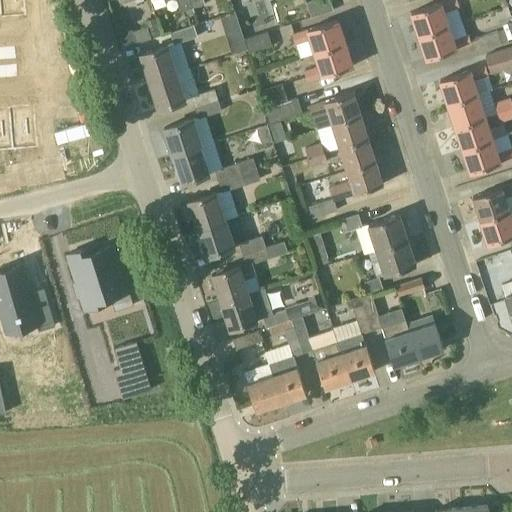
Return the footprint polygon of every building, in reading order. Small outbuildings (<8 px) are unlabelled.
[(0,0),(0,20),(23,19),(21,0),(0,0)] [(165,0),(166,1),(168,0),(176,0),(181,11),(194,7),(191,0),(165,0)] [(330,0),(312,0),(306,2),(311,18),(334,11),(330,0)] [(444,11),(459,6),(457,0),(444,0),(434,3),(411,11),(419,35),(449,25),(444,11)] [(236,12),(220,17),(226,36),(241,31),(236,12)] [(345,43),(337,20),(314,27),(292,34),(295,42),(296,42),(300,57),(315,52),(345,43)] [(155,23),(133,31),(137,43),(160,35),(155,23)] [(194,25),(175,31),(170,32),(174,44),(198,36),(194,25)] [(419,35),(427,59),(450,52),(472,44),(468,33),(453,38),(449,25),(419,35)] [(505,29),(498,31),(478,37),(482,50),(502,44),(509,41),(505,29)] [(116,35),(121,48),(136,43),(131,30),(116,35)] [(268,31),(245,39),(249,52),(272,45),(268,31)] [(345,43),(315,52),(320,66),(304,71),(307,80),(329,74),(352,66),(345,43)] [(177,71),(168,45),(163,47),(141,54),(149,81),(177,71)] [(511,45),(485,54),(491,74),(511,67),(511,45)] [(1,51),(2,63),(13,62),(12,50),(1,51)] [(448,102),(478,92),(474,78),(489,73),(486,64),(440,79),(448,102)] [(14,68),(3,69),(4,81),(15,80),(14,68)] [(158,109),(186,100),(185,97),(177,71),(149,81),(158,109)] [(266,108),(288,100),(283,84),(260,91),(266,108)] [(191,96),(192,98),(195,106),(218,99),(214,88),(199,93),(191,96)] [(354,90),(331,98),(308,105),(311,115),(312,114),(328,109),(332,123),(361,113),(354,90)] [(478,92),(448,102),(456,126),(486,115),(478,92)] [(266,108),(264,108),(269,124),(277,121),(302,113),(297,97),(288,100),(266,108)] [(511,101),(510,97),(494,102),(497,112),(511,106),(511,101)] [(218,99),(195,106),(198,117),(199,118),(205,116),(206,116),(222,111),(218,99)] [(490,128),(504,123),(503,121),(511,117),(511,106),(497,112),(486,116),(486,115),(456,126),(463,149),(493,139),(490,128)] [(35,150),(31,109),(6,111),(10,152),(35,150)] [(0,111),(0,153),(10,152),(6,111),(0,111)] [(361,113),(332,123),(339,146),(368,136),(361,113)] [(200,145),(192,121),(191,119),(164,127),(172,154),(200,145)] [(277,121),(269,124),(275,143),(283,140),(277,121)] [(368,136),(339,146),(347,169),(376,159),(368,136)] [(493,139),(463,149),(471,172),(511,158),(511,147),(498,152),(493,139)] [(321,142),(305,147),(308,157),(324,151),(321,142)] [(200,145),(172,154),(182,182),(205,174),(210,173),(209,171),(200,145)] [(324,151),(308,157),(311,167),(328,161),(324,151)] [(253,157),(238,162),(241,172),(256,167),(253,157)] [(347,169),(350,179),(329,186),(332,198),(309,206),(312,218),(337,210),(335,199),(383,184),(376,159),(347,169)] [(241,172),(238,162),(223,167),(222,167),(215,169),(218,180),(241,172)] [(256,167),(241,172),(245,183),(260,178),(256,167)] [(245,183),(241,172),(218,180),(221,190),(222,190),(229,188),(245,183)] [(511,183),(495,189),(473,197),(480,220),(510,210),(505,196),(511,194),(511,183)] [(225,219),(221,206),(216,192),(188,201),(197,228),(225,219)] [(511,216),(510,210),(480,220),(488,244),(511,236),(511,235),(511,216)] [(362,226),(362,225),(358,213),(344,218),(345,220),(348,231),(356,228),(362,226)] [(377,221),(369,223),(362,225),(362,226),(356,228),(363,252),(376,248),(408,238),(399,213),(377,221)] [(234,246),(232,241),(225,219),(197,228),(206,256),(229,248),(234,246)] [(320,232),(308,236),(316,261),(328,257),(320,232)] [(242,254),(266,246),(262,235),(239,243),(242,254)] [(408,238),(376,248),(385,274),(416,264),(408,238)] [(244,279),(257,275),(253,263),(270,258),(280,254),(277,244),(266,247),(266,246),(242,254),(245,263),(240,265),(212,274),(221,301),(249,292),(244,279)] [(129,292),(114,246),(88,254),(87,248),(67,255),(75,282),(72,283),(77,299),(80,298),(85,312),(111,304),(109,298),(129,292)] [(24,262),(0,269),(0,315),(6,335),(38,326),(39,330),(56,326),(45,287),(32,291),(24,262)] [(379,277),(378,277),(364,281),(367,294),(370,293),(384,289),(379,277)] [(420,277),(412,279),(395,285),(398,295),(424,287),(420,277)] [(511,280),(502,284),(511,315),(511,280)] [(253,321),(263,318),(266,327),(292,319),(302,315),(298,303),(285,307),(286,308),(273,313),(264,287),(249,292),(221,301),(230,329),(253,321)] [(373,330),(381,327),(370,293),(367,294),(362,296),(360,296),(363,304),(372,330),(373,330)] [(363,304),(353,308),(361,330),(361,333),(362,334),(372,330),(363,304)] [(351,379),(338,341),(313,349),(302,315),(292,319),(304,353),(313,350),(325,387),(351,379)] [(409,323),(419,356),(444,348),(435,322),(433,315),(409,323)] [(409,323),(408,323),(406,318),(383,326),(383,327),(387,338),(386,338),(395,364),(419,356),(409,323)] [(306,393),(297,367),(294,356),(304,353),(292,319),(266,327),(266,328),(268,327),(271,336),(285,332),(293,355),(269,363),(269,366),(272,375),(281,401),(306,393)] [(261,341),(258,330),(233,338),(236,349),(261,341)] [(366,344),(365,344),(362,334),(361,333),(338,341),(351,379),(375,371),(368,348),(366,344)] [(136,340),(113,348),(119,367),(114,369),(123,398),(151,389),(136,340)] [(281,401),(272,375),(247,383),(256,410),(281,401)]
